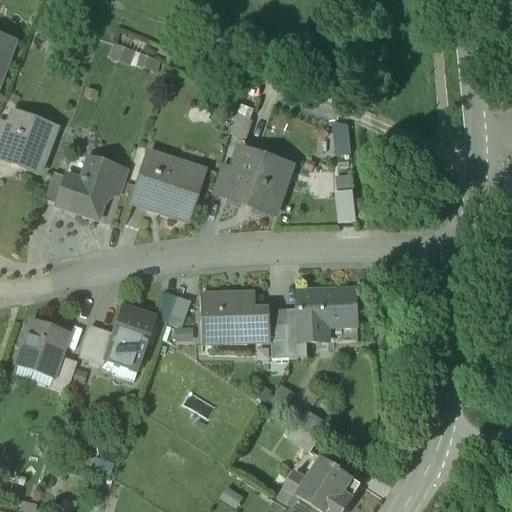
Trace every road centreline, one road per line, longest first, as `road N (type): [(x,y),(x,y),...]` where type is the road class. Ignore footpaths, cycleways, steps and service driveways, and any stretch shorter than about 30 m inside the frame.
road 1 (residential): [(472,262),(195,258),(0,292)]
road 2 (track): [(475,173),(379,127),(54,0)]
road 3 (unclassified): [(472,262),(475,173),(457,0)]
road 4 (unclassified): [(435,454),(454,398),(472,262)]
